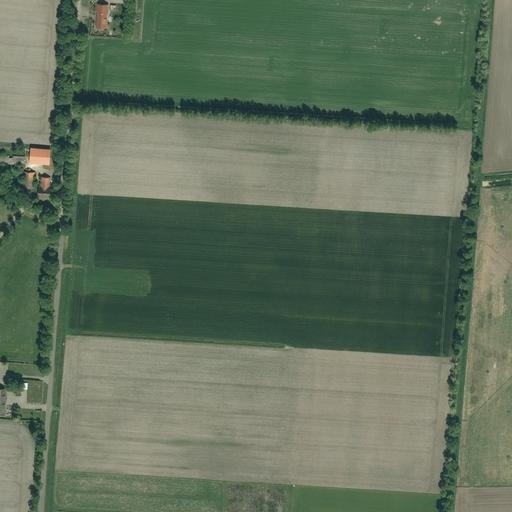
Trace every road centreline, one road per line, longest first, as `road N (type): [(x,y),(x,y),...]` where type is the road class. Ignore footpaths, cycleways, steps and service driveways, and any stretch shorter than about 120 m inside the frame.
road 1 (residential): [(40,511),(61,222)]
road 2 (unclassified): [(78,0),(61,222)]
